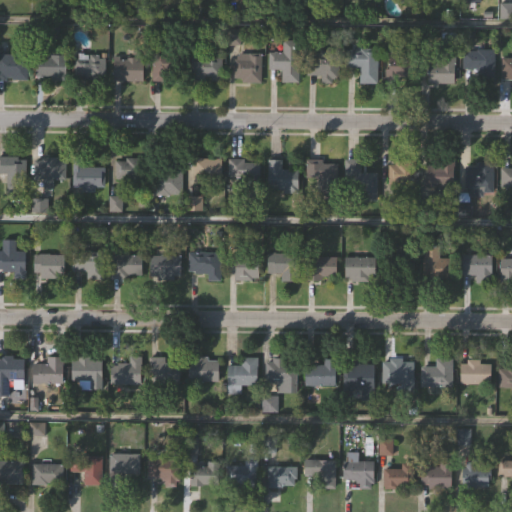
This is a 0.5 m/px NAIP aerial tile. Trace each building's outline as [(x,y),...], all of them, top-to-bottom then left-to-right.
[(282,81),(282,70),(268,70),(268,53),(281,53),(281,43),(298,43),(298,81),(282,81)] [(345,67),(345,49),(376,49),(376,83),(359,83),(359,67),(345,67)] [(493,49),(493,81),(475,81),(475,69),(462,69),(462,49),(493,49)] [(307,75),(307,51),(338,51),(338,82),(322,82),(322,75),(307,75)] [(389,81),(389,53),(416,53),(416,81),(389,81)] [(0,55),(25,55),(25,80),(0,80),(0,55)] [(65,56),(65,79),(34,79),(34,56),(65,56)] [(260,83),(233,83),(233,56),(260,56),(260,83)] [(454,84),(427,84),(427,57),(454,57),(454,84)] [(142,82),(112,82),(112,58),(142,58),(142,82)] [(175,82),(153,82),(153,59),(175,58),(175,82)] [(501,58),(511,58),(511,80),(501,80),(501,58)] [(75,81),(75,59),(105,59),(105,81),(75,81)] [(220,59),(220,81),(189,81),(189,59),(220,59)] [(0,178),(0,157),(21,157),(21,178),(0,178)] [(64,180),(31,180),(31,157),(64,157),(64,180)] [(144,158),(144,180),(114,180),(114,158),(144,158)] [(153,194),(153,159),(181,159),(181,194),(153,194)] [(221,159),(221,186),(191,186),(191,159),(221,159)] [(103,189),(72,189),(72,160),(83,160),(83,167),(103,167),(103,189)] [(259,182),(227,182),(227,160),(259,160),(259,182)] [(298,193),(268,193),(267,160),(281,160),(281,170),(298,170),(298,193)] [(345,160),(363,160),(363,172),(376,172),(376,200),(344,200),(345,160)] [(336,194),(316,194),(316,181),(306,181),(305,162),(335,161),(336,194)] [(387,162),(413,162),(413,185),(387,185),(387,162)] [(455,188),(422,188),(422,162),(455,162),(455,188)] [(466,163),(493,163),(493,194),(466,194),(466,163)] [(511,167),(511,187),(500,187),(500,167),(511,167)] [(0,251),(24,251),(24,276),(0,276),(0,251)] [(207,280),(207,272),(188,272),(188,253),(219,253),(219,280),(207,280)] [(279,274),(268,274),(269,253),(297,254),(297,281),(279,281),(279,274)] [(64,255),(64,278),(33,278),(33,255),(64,255)] [(86,280),(86,272),(73,272),(73,255),(102,255),(102,280),(86,280)] [(413,255),(413,279),(387,279),(387,255),(413,255)] [(491,255),(491,282),(474,282),(474,274),(461,274),(461,255),(491,255)] [(110,279),(110,256),(140,256),(140,279),(110,279)] [(180,256),(180,278),(147,278),(147,256),(180,256)] [(258,280),(233,280),(233,257),(258,257),(258,280)] [(304,279),(304,257),(336,257),(336,279),(304,279)] [(344,257),(375,257),(375,281),(344,281),(344,257)] [(450,257),(450,283),(422,283),(422,257),(450,257)] [(511,258),(511,280),(500,280),(500,258),(511,258)] [(128,356),(140,356),(140,383),(109,383),(109,363),(128,363),(128,356)] [(46,363),(46,357),(63,357),(63,383),(38,383),(38,363),(46,363)] [(24,380),(0,380),(0,358),(24,358),(24,380)] [(101,358),(101,381),(72,381),(72,358),(101,358)] [(188,358),(219,358),(219,381),(188,381),(188,358)] [(256,385),(227,385),(227,365),(241,365),(241,358),(256,358),(256,385)] [(180,382),(148,382),(148,359),(180,359),(180,382)] [(285,383),(265,383),(265,359),(295,359),(295,386),(285,386),(285,383)] [(451,359),(451,386),(422,386),(422,367),(434,367),(434,359),(451,359)] [(336,386),(304,386),(304,364),(322,364),(322,360),(336,360),(336,386)] [(381,384),(381,361),(413,361),(413,384),(381,384)] [(490,385),(459,385),(459,361),(490,361),(490,385)] [(373,363),(373,385),(346,385),(346,363),(373,363)] [(511,364),(511,388),(497,388),(497,364),(511,364)] [(43,435),(29,435),(29,423),(43,423),(43,435)] [(109,479),(109,454),(139,454),(138,480),(109,479)] [(355,461),(373,461),(373,487),(358,487),(358,480),(343,480),(343,454),(355,454),(355,461)] [(101,457),(101,485),(83,485),(83,472),(71,472),(71,457),(101,457)] [(178,458),(178,485),(161,485),(161,479),(147,479),(147,458),(178,458)] [(304,477),(304,460),(334,460),(334,489),(315,489),(315,477),(304,477)] [(23,483),(0,483),(0,461),(23,461),(23,483)] [(511,489),(510,489),(510,478),(497,478),(497,461),(511,461),(511,489)] [(255,487),(226,487),(226,463),(255,463),(255,487)] [(62,464),(62,485),(32,485),(32,464),(62,464)] [(189,486),(189,464),(220,464),(220,486),(189,486)] [(420,464),(452,464),(452,488),(420,488),(420,464)] [(461,488),(461,465),(488,465),(488,488),(461,488)] [(266,488),(266,466),(295,466),(295,488),(266,488)] [(382,469),(412,469),(412,488),(382,488),(382,469)]
